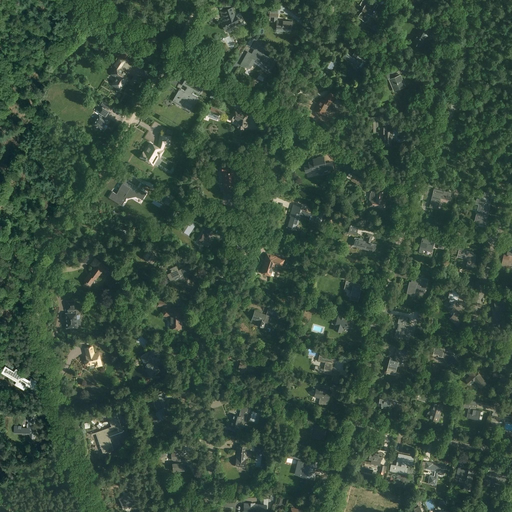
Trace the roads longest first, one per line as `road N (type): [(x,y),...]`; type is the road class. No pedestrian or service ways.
road 1 (unclassified): [(199,511),(211,457),(190,372),(261,209),(269,116),(336,0)]
road 2 (track): [(55,248),(203,0)]
road 3 (track): [(172,51),(413,192)]
road 4 (unclassified): [(98,511),(61,420),(36,308),(36,282),(55,248)]
road 5 (unclassified): [(404,219),(456,97),(463,0)]
road 6 (unclassified): [(352,421),(404,219)]
road 7 (track): [(408,189),(452,0)]
road 8 (residential): [(493,236),(471,343),(477,353),(501,358)]
road 9 (residential): [(488,447),(352,421)]
